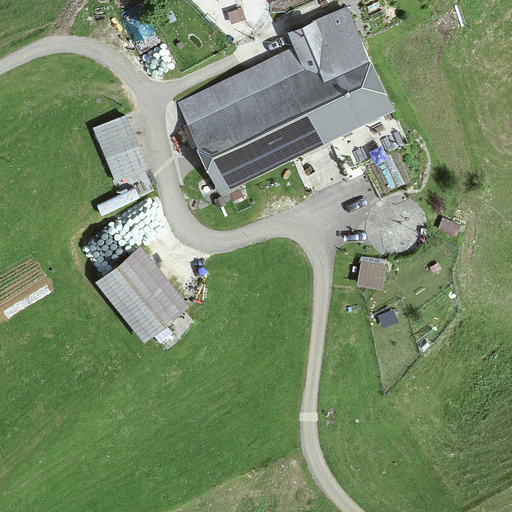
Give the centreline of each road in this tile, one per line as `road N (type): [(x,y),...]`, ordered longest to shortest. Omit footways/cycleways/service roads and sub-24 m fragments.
road 1 (unclassified): [(0,68),(45,44),(99,50),(147,97),(172,199),(189,230),(224,242),(286,221),(315,232),(323,265),(310,442),(325,480),(354,511)]
road 2 (track): [(147,97),(244,53),(219,0)]
